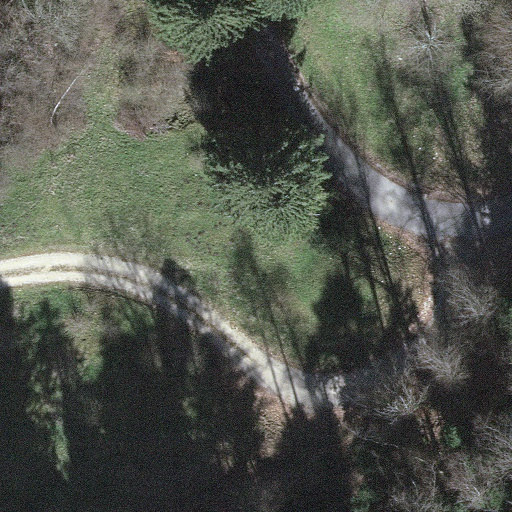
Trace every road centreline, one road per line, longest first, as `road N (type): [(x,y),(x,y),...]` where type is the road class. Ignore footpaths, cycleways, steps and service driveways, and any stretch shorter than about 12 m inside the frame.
road 1 (track): [(190,511),(255,480),(392,367),(489,237)]
road 2 (track): [(0,267),(20,261),(127,272),(228,337),(266,383),(342,406)]
road 3 (track): [(247,0),(317,137),(384,195),(489,237)]
